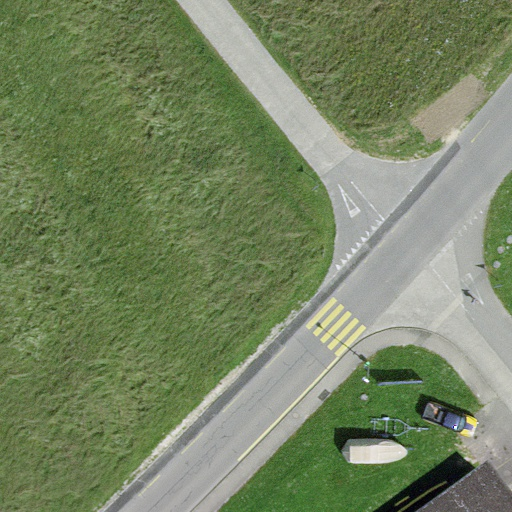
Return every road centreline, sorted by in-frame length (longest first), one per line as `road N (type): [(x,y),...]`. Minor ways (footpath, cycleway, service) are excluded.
road 1 (tertiary): [(155,511),(336,328),(511,127)]
road 2 (track): [(511,371),(203,0)]
